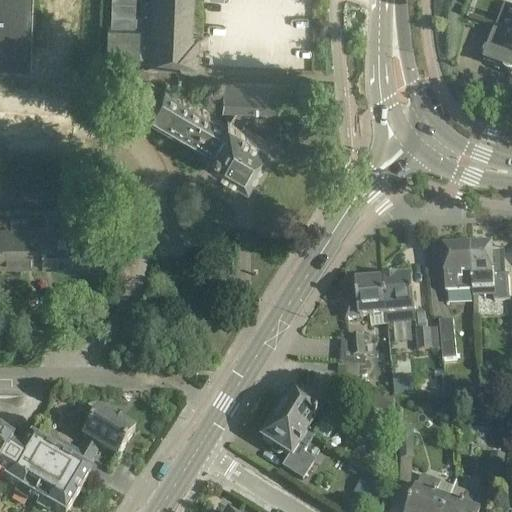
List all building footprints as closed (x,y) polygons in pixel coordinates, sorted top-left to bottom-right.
[(0,0),(0,63),(1,64),(30,64),(31,0),(0,0)] [(106,29),(105,62),(136,63),(136,62),(146,62),(145,67),(176,68),(176,70),(180,70),(180,66),(195,67),(196,54),(196,38),(190,38),(191,0),(138,0),(138,15),(136,15),(136,0),(111,0),(111,24),(136,25),(136,23),(138,23),(138,30),(106,29)] [(511,32),(511,36),(495,30),(483,64),(503,71),(504,74),(506,75),(508,76),(511,76),(511,75),(511,32)] [(186,80),(187,70),(138,68),(138,77),(186,80)] [(246,182),(269,144),(241,127),(250,112),(278,113),(279,84),(222,82),(221,111),(234,112),(229,120),(227,119),(224,123),(162,87),(160,91),(149,84),(141,98),(152,105),(146,116),(207,152),(204,157),(246,182)] [(122,84),(112,100),(112,102),(121,107),(131,90),(122,84)] [(5,182),(5,189),(30,189),(30,176),(6,176),(5,175),(5,182)] [(0,265),(42,266),(42,261),(90,261),(90,220),(64,220),(64,224),(54,224),(54,213),(38,212),(38,211),(34,211),(34,212),(29,213),(29,209),(4,209),(4,212),(2,212),(1,211),(0,211),(0,265)] [(472,250),(445,251),(446,294),(474,294),(472,250)] [(505,283),(504,256),(492,256),(492,250),(472,250),(474,294),(495,293),(495,304),(510,303),(510,282),(505,283)] [(398,279),(384,281),(384,282),(387,318),(388,327),(416,324),(412,280),(398,282),(398,279)] [(357,306),(346,307),(348,321),(358,320),(371,319),(387,318),(384,282),(355,285),(357,306)] [(453,321),(440,322),(444,363),(457,362),(453,321)] [(430,331),(415,333),(417,353),(432,352),(441,351),(443,363),(444,363),(440,322),(438,323),(439,329),(430,331)] [(342,344),(339,366),(366,367),(366,358),(364,337),(352,338),(351,345),(342,344)] [(323,422),(335,429),(347,408),(355,409),(358,379),(314,375),(312,400),(307,397),(304,400),(292,392),(286,401),(285,402),(283,401),(281,400),(281,401),(272,414),(276,417),(312,439),(323,422)] [(85,441),(79,451),(94,460),(100,449),(116,459),(134,430),(99,409),(81,438),(85,441)] [(302,456),(312,439),(276,417),(272,414),(264,428),(268,430),(261,441),(274,449),(272,452),(278,456),(280,453),(289,459),(282,470),(302,482),(313,463),(302,456)] [(412,432),(399,433),(400,462),(414,461),(412,432)] [(0,481),(51,511),(67,511),(89,476),(29,440),(21,454),(0,441),(0,481)] [(491,455),(490,477),(503,478),(504,455),(491,455)] [(365,477),(353,497),(374,510),(386,491),(365,477)] [(445,511),(449,503),(454,489),(421,477),(407,511),(445,511)] [(449,503),(445,511),(482,511),(487,501),(454,489),(449,503)]
